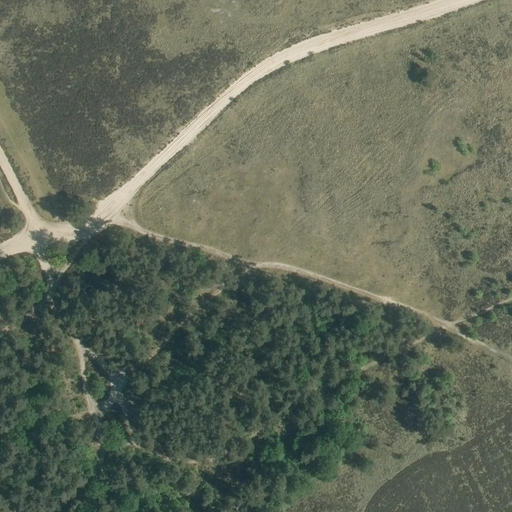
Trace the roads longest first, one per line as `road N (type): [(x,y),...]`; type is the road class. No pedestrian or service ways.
road 1 (track): [(0,255),(104,216),(230,95),(280,59),(465,0)]
road 2 (track): [(52,279),(0,156)]
